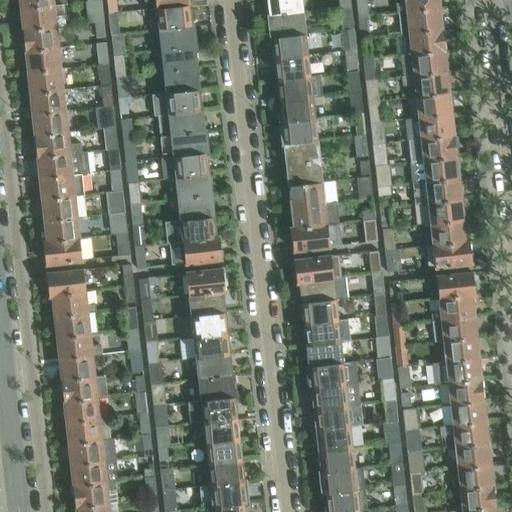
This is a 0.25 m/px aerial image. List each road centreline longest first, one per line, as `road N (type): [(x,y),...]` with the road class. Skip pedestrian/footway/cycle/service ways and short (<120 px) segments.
road 1 (residential): [(286,511),(227,0)]
road 2 (residential): [(511,203),(488,0)]
road 3 (tertiary): [(19,511),(0,331)]
